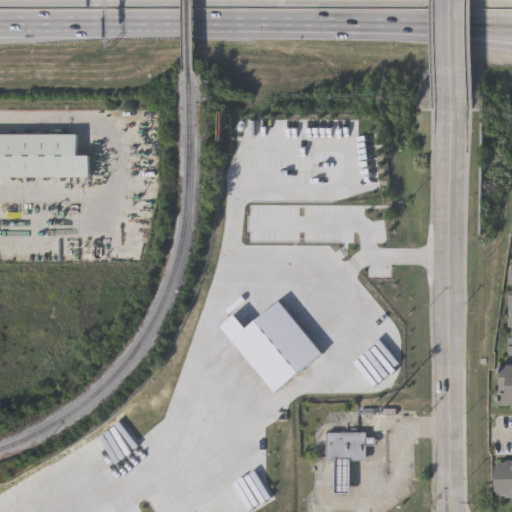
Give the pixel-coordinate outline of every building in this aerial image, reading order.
[(0,135),(80,135),(80,157),(93,157),(93,178),(0,178),(0,135)] [(511,366),(511,407),(500,407),(500,366),(511,366)] [(336,460),(327,460),(326,433),(367,432),(367,459),(351,460),(336,460)] [(351,460),(352,492),(336,492),(336,460),(351,460)] [(494,461),(511,461),(511,498),(494,498),(494,461)]
